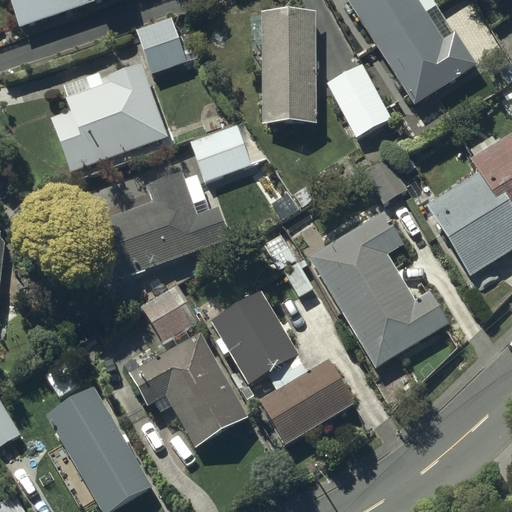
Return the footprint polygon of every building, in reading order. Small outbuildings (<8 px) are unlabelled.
[(5,0),(19,34),(110,0),(5,0)] [(342,0),(347,8),(343,11),(347,18),(351,15),(394,82),(389,85),(396,96),(401,93),(413,112),(475,72),(453,38),(441,45),(424,18),(434,11),(426,0),(342,0)] [(316,130),(314,18),(260,18),(260,22),(249,22),(249,57),(261,57),(261,131),(316,130)] [(181,19),(134,34),(150,81),(197,65),(181,19)] [(391,124),(361,69),(326,90),(355,144),(391,124)] [(69,117),(49,126),(69,180),(166,144),(139,73),(108,84),(110,90),(65,107),(69,117)] [(237,129),(190,145),(204,188),(258,170),(257,167),(265,165),(253,129),(239,134),(237,129)] [(511,135),(502,142),(499,138),(469,156),(473,163),(469,166),(478,180),(425,213),(470,284),(511,257),(511,135)] [(390,163),(364,177),(382,210),(408,196),(390,163)] [(146,193),(151,209),(89,229),(108,289),(228,247),(217,215),(196,222),(192,209),(205,205),(197,180),(183,184),(182,181),(146,193)] [(402,250),(382,218),(307,265),(375,375),(448,329),(428,298),(415,307),(386,261),(402,250)] [(281,240),(263,250),(278,276),(296,266),(281,240)] [(285,453),(356,409),(329,367),(309,379),(259,299),(210,329),(219,345),(214,349),(222,362),(227,359),(248,392),(266,381),(277,399),(258,410),(285,453)] [(173,303),(145,320),(161,348),(196,328),(188,315),(182,318),(173,303)] [(245,423),(199,342),(169,359),(168,356),(158,361),(160,365),(128,382),(146,414),(166,403),(194,452),(245,423)] [(36,382),(3,402),(13,420),(46,400),(36,382)] [(46,429),(61,453),(48,462),(82,510),(92,504),(97,511),(117,511),(151,492),(94,400),(46,429)] [(0,408),(0,452),(19,441),(0,408)] [(0,511),(21,511),(15,501),(0,509),(0,511)]
